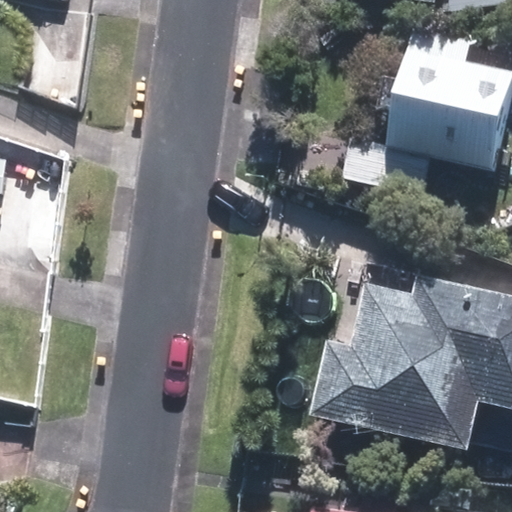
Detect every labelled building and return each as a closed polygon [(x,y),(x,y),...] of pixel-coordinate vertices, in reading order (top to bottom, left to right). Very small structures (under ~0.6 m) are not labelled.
[(0,0),(0,31),(10,0),(0,0)] [(332,0),(428,12),(429,0),(332,0)] [(511,0),(446,0),(447,15),(511,11),(511,0)] [(331,192),(410,211),(421,162),(489,178),(511,83),(457,70),(462,48),(410,36),(382,154),(343,145),(331,192)] [(301,425),(461,462),(473,415),(511,423),(511,313),(407,288),(401,312),(352,300),(338,359),(318,354),(301,425)]
